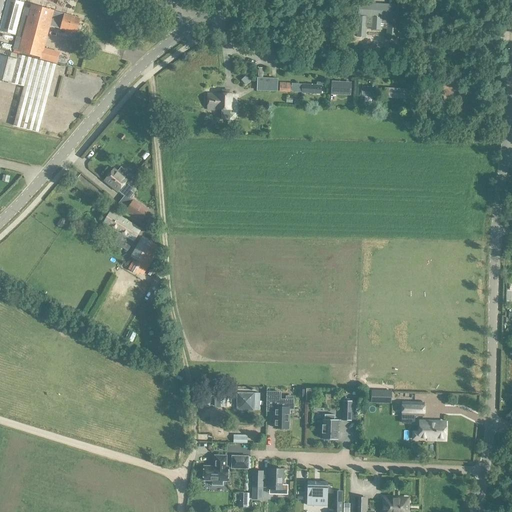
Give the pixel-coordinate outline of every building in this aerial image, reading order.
[(9,0),(7,0),(0,29),(0,30),(16,34),(24,3),(9,0)] [(359,3),(357,37),(366,38),(366,28),(372,28),(372,30),(381,30),(382,29),(387,29),(386,39),(397,40),(400,5),(376,4),(376,0),(363,0),(364,4),(359,3)] [(18,51),(18,53),(42,59),(42,60),(57,64),(59,53),(45,50),(50,27),(52,21),(62,24),(61,30),(77,34),(80,19),(65,15),(54,12),(31,5),(30,9),(18,51)] [(19,55),(18,60),(0,55),(0,80),(24,87),(13,127),(40,133),(57,65),(19,55)] [(240,81),(245,87),(251,82),(246,76),(240,81)] [(255,78),(255,91),(278,92),(278,79),(255,78)] [(332,81),(331,96),(352,97),(352,83),(332,81)] [(292,92),(292,84),(280,83),(280,92),(292,93),(292,92)] [(292,84),(292,92),(322,94),(323,83),(317,83),(317,86),(292,84)] [(362,87),(362,97),(378,98),(379,83),(373,83),(372,88),(362,87)] [(386,88),(385,98),(410,100),(411,90),(412,91),(412,85),(407,85),(406,90),(386,88)] [(208,95),(208,110),(222,110),(222,120),(230,120),(230,110),(231,110),(231,95),(230,95),(230,91),(222,91),(222,95),(208,95)] [(130,199),(133,196),(134,194),(131,191),(135,187),(131,183),(135,178),(133,177),(121,167),(117,173),(114,170),(106,181),(126,197),(119,205),(141,222),(149,212),(134,201),(133,202),(130,199)] [(104,224),(105,224),(101,230),(108,234),(112,228),(122,234),(116,244),(128,251),(140,230),(111,213),(104,224)] [(132,257),(136,260),(144,264),(149,267),(150,267),(160,248),(143,238),(132,257)] [(144,264),(136,260),(133,266),(135,267),(133,272),(138,274),(144,264)] [(392,392),(392,391),(372,391),(372,402),(392,402),(392,392)] [(267,392),(266,411),(274,411),(274,429),(289,429),(289,409),(294,409),(294,399),(281,399),(281,392),(267,392)] [(237,393),(237,411),(254,411),(254,393),(237,393)] [(317,404),(324,404),(324,410),(343,410),(344,397),(317,396),(317,404)] [(224,408),(224,399),(215,399),(215,408),(224,408)] [(352,401),(344,401),(343,421),(351,421),(352,401)] [(424,403),(403,402),(402,416),(423,416),(424,403)] [(396,425),(396,417),(396,411),(375,412),(375,426),(396,425)] [(323,439),(337,440),(338,420),(335,420),(335,415),(324,414),(324,419),(323,419),(323,425),(322,425),(322,433),(323,433),(323,439)] [(445,423),(420,422),(420,439),(427,439),(427,440),(435,441),(435,439),(445,440),(445,423)] [(199,441),(207,441),(207,432),(199,431),(199,441)] [(249,445),(273,445),(272,432),(248,432),(249,445)] [(214,467),(204,466),(204,480),(212,481),(212,486),(223,486),(223,481),(227,481),(228,467),(226,467),(226,456),(215,456),(214,467)] [(248,457),(232,456),(232,468),(248,469),(248,457)] [(359,478),(370,470),(366,466),(356,474),(359,478)] [(283,469),(269,469),(269,489),(276,489),(275,494),(287,495),(288,485),(283,485),(283,469)] [(262,500),(263,471),(253,471),(252,500),(262,500)] [(308,481),(307,505),(327,506),(327,482),(308,481)] [(390,510),(390,511),(407,511),(408,499),(384,498),(384,510),(390,510)] [(367,501),(355,501),(355,511),(370,511),(366,511),(367,501)]
